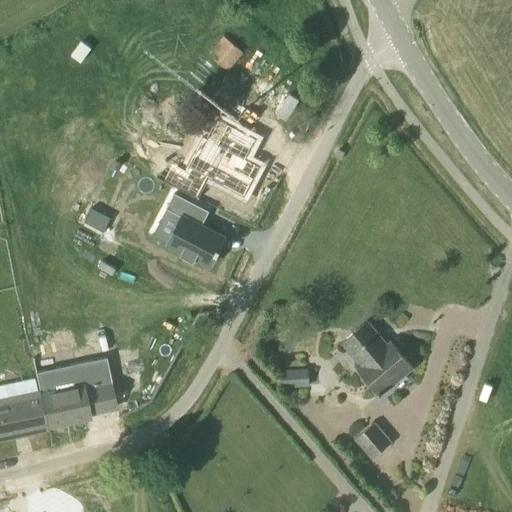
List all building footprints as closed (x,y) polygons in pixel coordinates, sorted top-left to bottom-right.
[(229,71),(244,53),(223,36),(208,55),(229,71)] [(203,136),(187,165),(244,195),(260,165),(246,158),(256,138),(228,123),(217,143),(203,136)] [(194,261),(196,257),(210,265),(216,253),(218,254),(220,249),(219,248),(225,236),(201,224),(209,210),(174,192),(166,208),(181,215),(167,243),(182,250),(180,254),(194,261)] [(413,367),(391,341),(387,345),(367,321),(342,343),(362,366),(358,370),(380,396),(413,367)] [(280,387),(300,386),(310,386),(309,370),(279,371),(280,387)] [(68,371),(15,382),(25,431),(90,417),(82,383),(72,386),(68,371)] [(0,436),(25,431),(15,382),(0,384),(0,436)] [(373,458),(391,443),(374,422),(356,438),(373,458)] [(321,511),(342,488),(320,469),(283,511),(321,511)]
